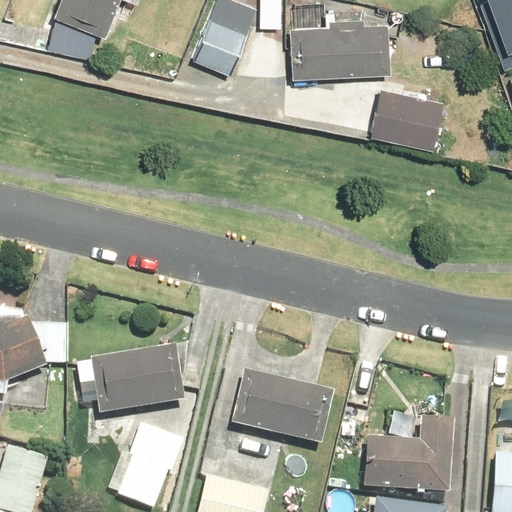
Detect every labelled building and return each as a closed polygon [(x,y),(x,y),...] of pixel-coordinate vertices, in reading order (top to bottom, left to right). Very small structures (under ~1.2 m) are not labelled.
[(116,0),(55,0),(47,21),(100,42),(116,0)] [(235,77),(262,10),(237,0),(216,0),(193,60),(235,77)] [(283,29),(284,0),(264,0),(264,28),(283,29)] [(511,0),(484,0),(508,69),(511,67),(511,0)] [(283,31),(285,82),(384,77),(382,26),(283,31)] [(98,42),(53,33),(49,51),(95,60),(98,42)] [(446,103),(383,88),(372,135),(434,150),(446,103)] [(0,384),(40,367),(20,319),(0,327),(0,384)] [(86,359),(94,415),(177,403),(169,347),(86,359)] [(238,372),(225,424),(316,446),(329,393),(238,372)] [(362,439),(358,487),(443,494),(449,423),(415,421),(413,443),(362,439)] [(111,492),(157,508),(170,472),(175,473),(187,439),(143,423),(131,455),(125,452),(111,492)] [(35,511),(50,457),(8,445),(0,476),(0,511),(35,511)] [(511,511),(511,452),(490,451),(485,511),(511,511)] [(268,511),(273,493),(209,477),(201,511),(268,511)] [(369,500),(367,511),(441,511),(442,510),(369,500)]
